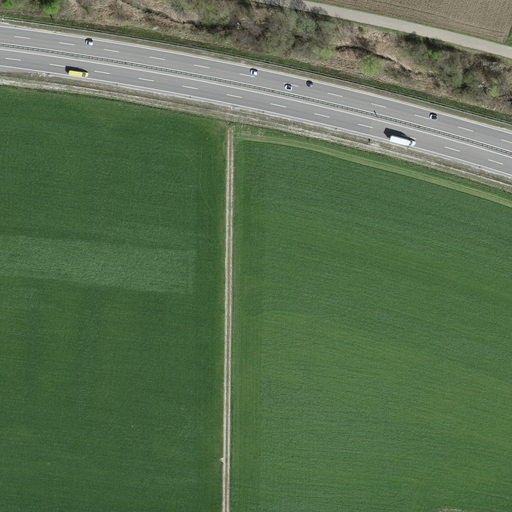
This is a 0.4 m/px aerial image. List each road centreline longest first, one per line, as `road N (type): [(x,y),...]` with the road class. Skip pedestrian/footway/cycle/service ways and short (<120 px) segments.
road 1 (motorway): [(0,57),(277,105),(511,166)]
road 2 (motorway): [(511,142),(283,82),(0,34)]
road 3 (track): [(225,511),(230,134)]
road 4 (track): [(291,0),(388,15),(511,49)]
